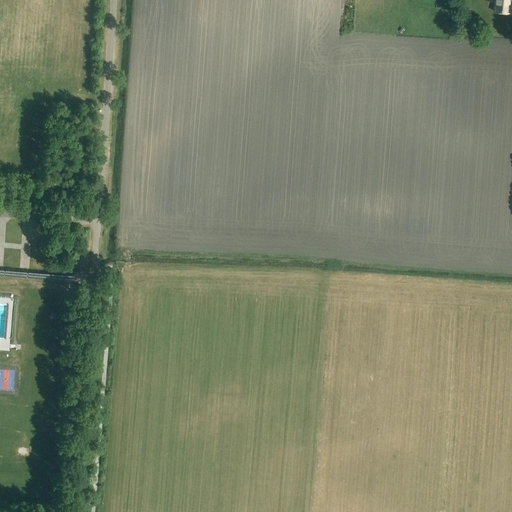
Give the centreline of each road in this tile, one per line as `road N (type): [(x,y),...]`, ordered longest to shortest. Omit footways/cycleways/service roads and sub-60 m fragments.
road 1 (unclassified): [(96,271),(114,0)]
road 2 (track): [(96,271),(82,511)]
